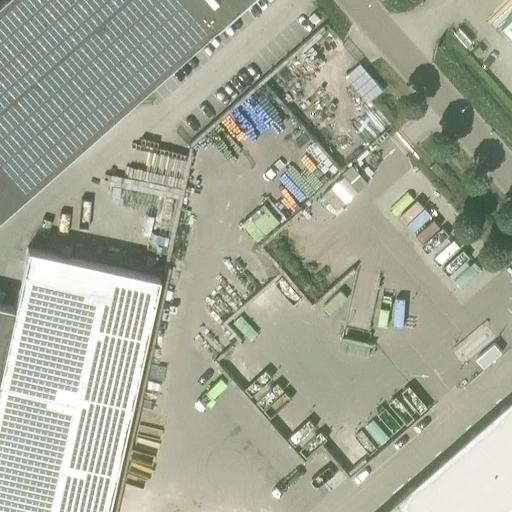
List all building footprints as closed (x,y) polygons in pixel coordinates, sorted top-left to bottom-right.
[(0,0),(0,215),(244,0),(0,0)] [(511,15),(503,24),(511,34),(511,15)] [(322,195),(336,211),(367,183),(353,167),(322,195)] [(267,202),(246,222),(262,240),(283,220),(267,202)] [(0,302),(0,511),(107,511),(160,274),(28,245),(14,306),(0,302)] [(487,366),(506,351),(499,342),(480,357),(487,366)] [(383,511),(506,511),(511,507),(511,399),(397,500),(383,511)]
